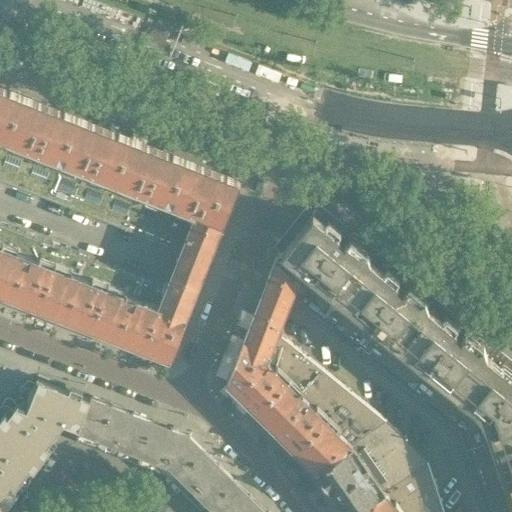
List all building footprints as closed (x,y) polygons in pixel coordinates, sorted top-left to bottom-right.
[(0,153),(23,94),(0,85),(0,153)] [(77,116),(23,94),(0,153),(0,179),(45,197),(77,116)] [(131,137),(77,116),(45,197),(100,218),(131,137)] [(185,158),(131,137),(100,218),(154,239),(185,158)] [(224,221),(239,180),(237,178),(185,158),(154,239),(181,250),(196,211),(222,221),(224,221)] [(203,271),(222,221),(196,211),(181,250),(177,261),(203,271)] [(325,318),(371,258),(354,244),(351,249),(344,244),(347,241),(345,240),(342,237),(338,235),(339,234),(337,233),(335,236),(329,231),(333,227),(314,212),(277,258),(298,277),(292,291),(325,318)] [(35,236),(0,221),(0,291),(11,296),(35,236)] [(88,256),(35,236),(11,296),(64,317),(88,256)] [(140,277),(88,256),(64,317),(116,337),(140,277)] [(298,277),(277,258),(275,257),(261,294),(287,304),(292,291),(298,277)] [(391,274),(371,258),(325,318),(383,365),(431,306),(413,291),(409,296),(406,293),(403,291),(405,288),(404,287),(403,288),(400,285),(397,282),(396,281),(394,283),(391,281),(387,279),(391,274)] [(203,271),(177,261),(173,269),(166,287),(140,277),(116,337),(170,358),(186,317),(185,317),(199,279),(203,271)] [(236,390),(287,338),(277,330),(284,312),(287,304),(261,294),(258,302),(244,336),(243,336),(228,375),(225,380),(235,389),(236,390)] [(431,306),(383,365),(441,412),(489,353),(471,339),(467,343),(462,338),(464,335),(462,334),(462,335),(455,330),(456,329),(454,328),(452,331),(446,326),(449,321),(431,306)] [(331,374),(287,338),(236,390),(276,429),(331,374)] [(508,369),(489,353),(441,412),(462,428),(469,452),(511,438),(511,380),(511,378),(511,375),(511,377),(505,373),(508,369)] [(331,374),(276,429),(315,468),(386,419),(331,374)] [(76,433),(90,398),(36,377),(32,388),(25,385),(13,401),(17,403),(13,408),(7,403),(0,404),(0,406),(48,443),(60,427),(76,433)] [(90,396),(90,398),(76,433),(97,441),(112,404),(90,396)] [(112,404),(97,441),(118,449),(132,412),(112,404)] [(0,511),(38,464),(52,445),(48,443),(0,406),(0,511)] [(153,420),(132,412),(118,449),(139,457),(153,420)] [(386,419),(315,468),(346,511),(353,511),(385,490),(428,459),(386,419)] [(164,424),(153,420),(139,457),(149,461),(159,465),(189,434),(164,424)] [(189,434),(159,465),(166,468),(176,478),(204,449),(189,434)] [(511,511),(511,438),(469,452),(488,511),(511,511)] [(219,464),(204,449),(176,478),(191,493),(219,464)] [(444,511),(428,459),(385,490),(353,511),(444,511)] [(219,464),(191,493),(207,508),(234,479),(219,464)] [(234,479),(207,508),(210,511),(233,511),(250,495),(234,479)] [(267,511),(250,495),(233,511),(267,511)]
